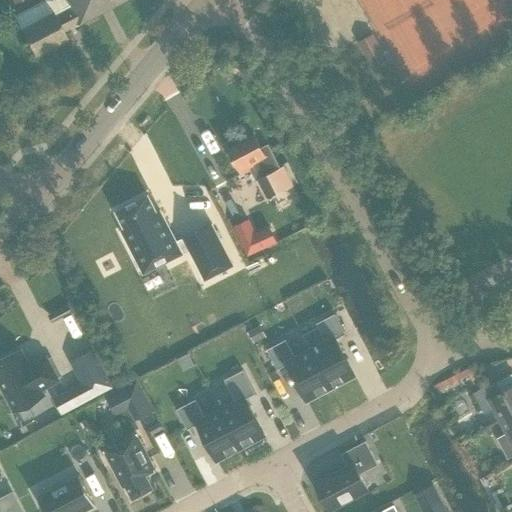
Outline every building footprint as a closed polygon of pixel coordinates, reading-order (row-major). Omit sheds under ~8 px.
[(124,0),(44,0),(14,16),(22,29),(21,30),(34,55),(67,38),(64,31),(74,26),(124,0)] [(388,60),(374,33),(358,42),(373,69),(388,60)] [(228,149),(241,174),(250,169),(267,201),(294,186),(283,166),(281,168),(268,144),(261,147),(255,135),(228,149)] [(148,195),(116,212),(126,230),(122,231),(145,274),(183,254),(161,211),(158,213),(148,195)] [(212,223),(184,238),(206,280),(234,265),(212,223)] [(346,334),(336,314),(317,324),(326,341),(311,349),(331,389),(355,376),(336,340),(346,334)] [(255,342),(262,339),(257,328),(250,331),(255,342)] [(331,389),(311,349),(295,357),(286,339),(267,349),(277,369),(288,364),(307,401),(331,389)] [(1,361),(0,361),(0,384),(14,411),(44,395),(41,389),(59,380),(47,357),(29,366),(21,350),(6,358),(5,358),(0,360),(1,361)] [(256,394),(243,370),(224,380),(235,401),(220,409),(241,448),(265,436),(245,399),(256,394)] [(81,387),(90,403),(113,391),(105,375),(81,387)] [(153,410),(137,379),(106,395),(115,412),(129,404),(137,419),(153,410)] [(493,408),(500,421),(511,414),(511,386),(501,392),(495,381),(474,392),(484,413),(493,408)] [(241,448),(220,409),(205,417),(196,399),(177,409),(187,429),(198,424),(217,461),(241,448)] [(511,414),(500,421),(506,433),(497,437),(508,458),(511,455),(511,414)] [(156,470),(137,434),(105,451),(123,487),(125,486),(132,499),(153,488),(146,475),(156,470)] [(378,464),(366,441),(341,454),(347,466),(314,483),(329,511),(368,491),(359,474),(378,464)] [(81,511),(95,505),(79,475),(37,497),(44,511),(81,511)] [(447,511),(449,511),(434,483),(414,493),(424,511),(447,511)] [(21,511),(13,494),(0,500),(0,504),(4,511),(21,511)]
